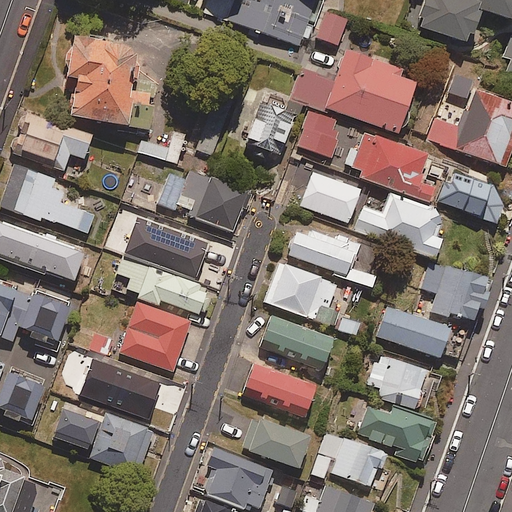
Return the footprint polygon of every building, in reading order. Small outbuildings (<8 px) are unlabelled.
[(204,0),(200,11),(300,47),(316,0),(204,0)] [(424,0),(419,15),(424,17),(421,26),(467,41),(470,33),(475,34),(483,11),(478,10),(480,8),(482,1),(479,0),(424,0)] [(511,0),(479,0),(482,1),(480,8),(511,18),(511,0)] [(325,12),(316,38),(338,46),(348,20),(325,12)] [(511,37),(509,36),(502,56),(511,59),(507,71),(511,73),(511,37)] [(137,52),(74,41),(65,60),(69,70),(67,78),(78,80),(71,118),(148,132),(157,85),(143,83),(141,94),(130,92),(137,52)] [(326,113),(327,110),(399,135),(416,84),(399,78),(402,71),(346,51),(335,81),(302,70),(291,101),(326,113)] [(472,82),(454,76),(448,93),(466,99),(472,82)] [(511,134),(511,104),(475,90),(461,129),(436,120),(428,139),(505,169),(511,151),(511,138),(511,134)] [(297,120),(260,104),(241,149),(278,165),(297,120)] [(297,146),(331,158),(338,139),(332,136),(337,122),(308,112),(297,146)] [(24,114),(10,154),(64,172),(70,156),(83,160),(91,137),(24,114)] [(222,127),(207,121),(196,151),(211,157),(222,127)] [(184,136),(174,133),(166,161),(176,164),(184,136)] [(428,156),(366,134),(359,152),(350,149),(344,165),(364,172),(362,179),(429,204),(435,188),(419,182),(428,156)] [(167,149),(141,141),(137,153),(163,162),(167,149)] [(249,195),(173,165),(158,204),(234,234),(249,195)] [(54,180),(14,167),(1,208),(40,221),(41,219),(88,234),(93,216),(59,205),(63,194),(50,190),(54,180)] [(360,193),(312,175),(300,207),(348,225),(360,193)] [(443,217),(392,198),(385,217),(363,209),(355,231),(435,261),(442,241),(435,239),(443,217)] [(83,257),(0,225),(0,257),(72,285),(83,257)] [(334,277),(371,291),(376,280),(350,269),(357,251),(298,228),(288,255),(335,273),(334,277)] [(112,285),(139,295),(137,301),(159,309),(161,303),(199,316),(208,290),(121,260),(112,285)] [(477,310),(483,311),(488,295),(483,293),(486,282),(430,263),(421,289),(436,294),(430,313),(447,318),(449,313),(473,322),(477,310)] [(337,285),(282,265),(267,304),(322,324),(337,285)] [(0,337),(12,342),(16,331),(30,335),(29,340),(46,346),(48,341),(56,344),(70,303),(37,292),(34,300),(0,287),(0,337)] [(190,324),(137,305),(119,355),(173,373),(190,324)] [(450,331),(387,309),(377,337),(440,359),(450,331)] [(333,342),(272,319),(261,347),(322,370),(333,342)] [(112,341),(94,335),(89,350),(107,356),(112,341)] [(377,397),(418,412),(423,397),(419,395),(428,370),(377,351),(366,383),(381,388),(377,397)] [(107,386),(103,398),(112,401),(108,412),(153,426),(167,383),(103,362),(96,383),(107,386)] [(316,388),(254,366),(243,396),(306,417),(316,388)] [(0,411),(4,413),(3,417),(19,423),(20,419),(31,423),(43,389),(7,376),(0,395),(0,411)] [(389,416),(368,408),(358,435),(398,450),(395,456),(420,465),(435,424),(392,408),(389,416)] [(98,426),(63,413),(53,439),(88,452),(98,426)] [(153,433),(105,416),(90,459),(137,476),(153,433)] [(309,441),(257,423),(247,453),(298,471),(309,441)] [(331,474),(370,488),(377,469),(382,471),(387,457),(326,434),(312,473),(329,480),(331,474)] [(257,511),(273,473),(214,449),(208,464),(214,467),(203,493),(250,511),(257,511)] [(0,463),(0,511),(30,511),(40,486),(0,472),(0,471),(2,465),(0,463)] [(297,494),(281,488),(276,504),(292,510),(297,494)] [(300,511),(371,511),(374,507),(325,489),(320,503),(306,498),(300,511)] [(226,511),(199,502),(195,511),(226,511)]
